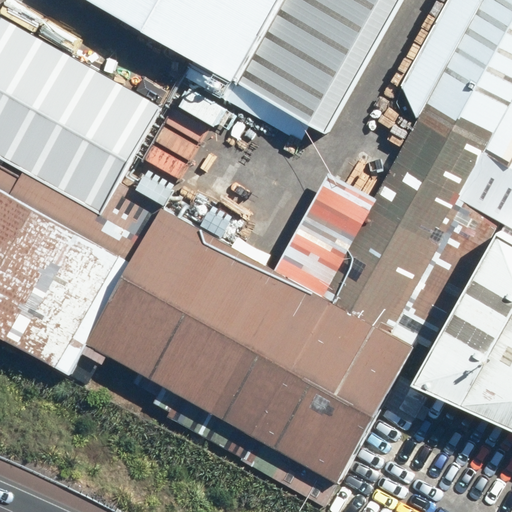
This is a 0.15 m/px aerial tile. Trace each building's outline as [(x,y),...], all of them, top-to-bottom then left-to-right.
[(98,0),(331,132),(401,0),(98,0)] [(511,0),(449,0),(402,84),(421,118),(324,289),(428,347),(499,221),(511,227),(511,0)] [(165,105),(4,15),(0,22),(0,154),(104,213),(165,105)] [(0,330),(76,372),(92,343),(342,481),(418,345),(125,183),(105,218),(25,173),(22,178),(0,166),(0,330)] [(511,236),(506,233),(427,377),(511,423),(511,236)]
